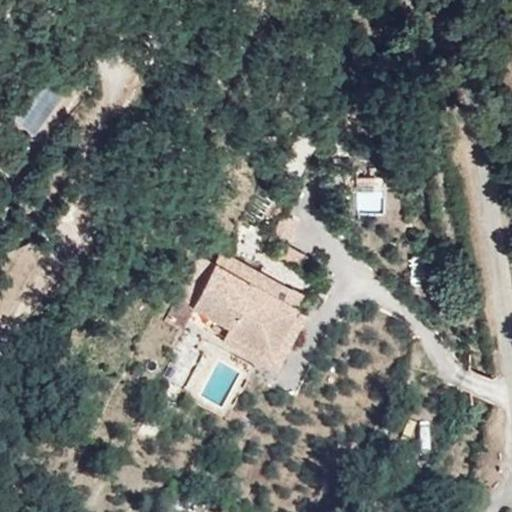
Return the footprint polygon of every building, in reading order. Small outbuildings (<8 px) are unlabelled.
[(41,75),(12,119),(35,134),(63,90),(41,75)] [(283,157),(301,167),(317,139),(299,129),(283,157)] [(357,212),(383,212),(384,176),(357,176),(357,212)] [(239,321),(256,290),(232,276),(215,308),(231,317),(239,321)] [(214,367),(239,321),(231,317),(227,324),(209,315),(214,308),(207,304),(208,302),(176,287),(154,328),(191,348),(188,354),(207,363),(214,367)] [(261,293),(256,290),(239,321),(245,323),(251,311),(261,293)] [(231,317),(215,308),(214,308),(209,315),(227,324),(231,317)] [(245,323),(239,321),(214,367),(232,375),(258,329),(264,319),(251,311),(245,323)] [(232,375),(214,367),(209,376),(237,390),(267,335),(258,329),(232,375)] [(209,376),(214,367),(207,363),(203,373),(209,376)]
